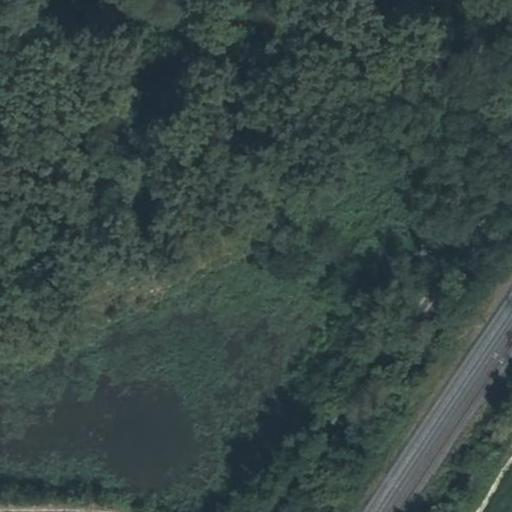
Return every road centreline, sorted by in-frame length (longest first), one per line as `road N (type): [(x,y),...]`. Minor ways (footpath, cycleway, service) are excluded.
road 1 (track): [(0,34),(298,106),(511,188)]
road 2 (track): [(277,511),(511,189)]
